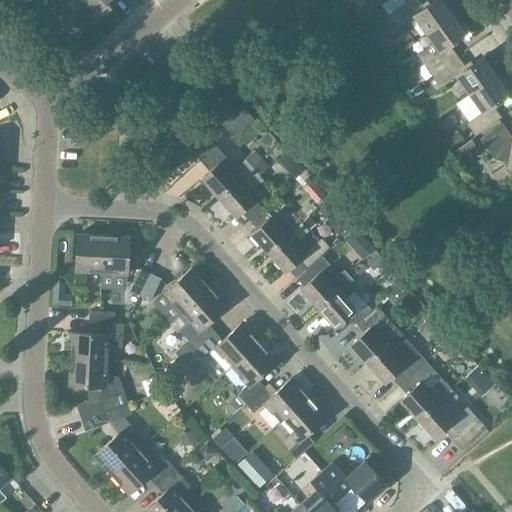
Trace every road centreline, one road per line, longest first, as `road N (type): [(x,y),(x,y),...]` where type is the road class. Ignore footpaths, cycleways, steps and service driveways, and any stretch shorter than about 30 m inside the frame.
road 1 (residential): [(398,511),(409,474),(386,438),(186,229),(159,216),(43,209)]
road 2 (residential): [(33,370),(32,405),(51,457),(99,511)]
road 3 (residential): [(43,209),(33,370)]
road 4 (residential): [(49,92),(93,75),(179,0)]
